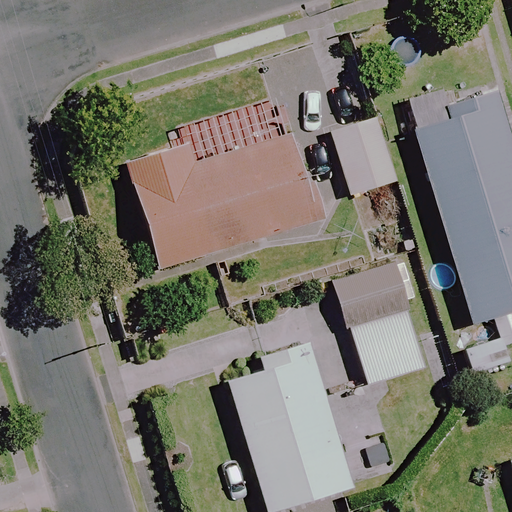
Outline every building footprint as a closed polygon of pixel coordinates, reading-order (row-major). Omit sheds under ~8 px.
[(405,135),(461,328),(511,313),(511,175),(487,89),(445,101),(451,122),(405,135)] [(387,186),(367,123),(348,129),(323,137),(342,200),(387,186)] [(307,225),(281,140),(186,169),(180,148),(117,167),(149,273),(307,225)] [(410,300),(396,262),(323,288),(331,311),(359,390),(417,370),(394,305),(410,300)] [(273,511),(342,491),(301,353),(217,378),(257,511),(273,511)] [(511,459),(500,465),(511,492),(511,459)]
